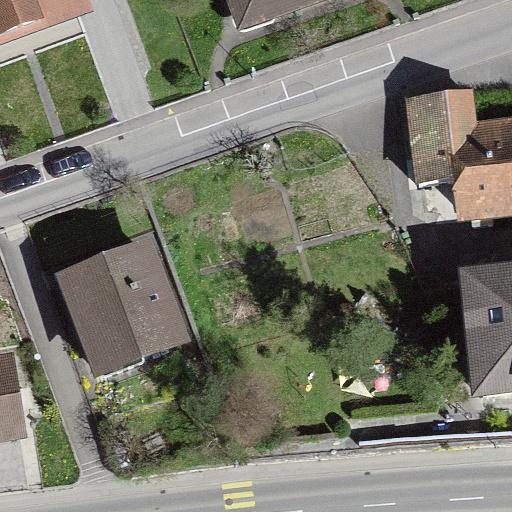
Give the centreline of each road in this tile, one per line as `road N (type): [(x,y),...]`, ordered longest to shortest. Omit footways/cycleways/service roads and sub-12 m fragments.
road 1 (residential): [(0,205),(511,29)]
road 2 (secondary): [(280,511),(511,493)]
